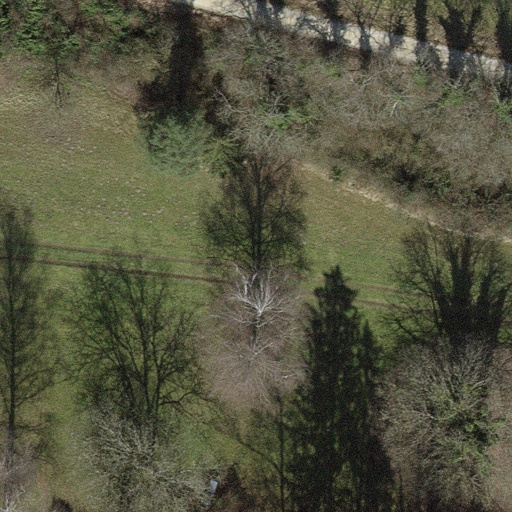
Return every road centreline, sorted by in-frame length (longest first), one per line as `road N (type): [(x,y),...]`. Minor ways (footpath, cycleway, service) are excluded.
road 1 (track): [(0,248),(511,310)]
road 2 (track): [(511,74),(224,0)]
